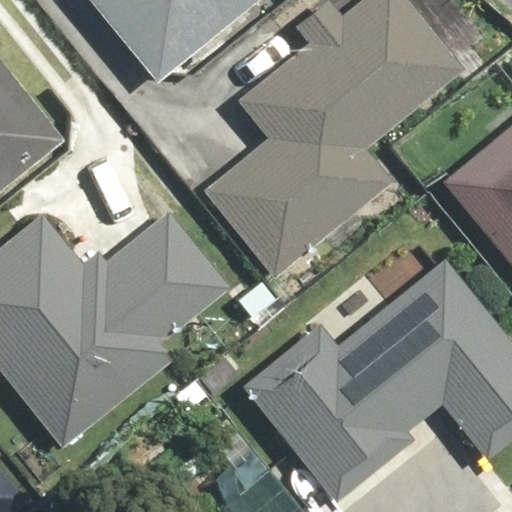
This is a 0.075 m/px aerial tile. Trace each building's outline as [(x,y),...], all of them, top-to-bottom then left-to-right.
[(85,0),(150,83),(257,0),(85,0)] [(262,134),(195,187),(265,276),(390,178),(365,147),(464,69),(424,17),(445,0),(347,0),(338,7),(332,0),(318,0),(284,27),(299,45),(233,97),(262,134)] [(0,186),(60,141),(0,64),(0,186)] [(511,269),(511,112),(435,176),(511,269)] [(44,200),(0,233),(0,367),(50,432),(164,344),(158,335),(229,281),(162,194),(85,253),(44,200)] [(511,436),(511,349),(435,256),(333,341),(315,319),(237,384),(332,499),(402,440),(397,435),(435,404),(482,461),(511,436)]
